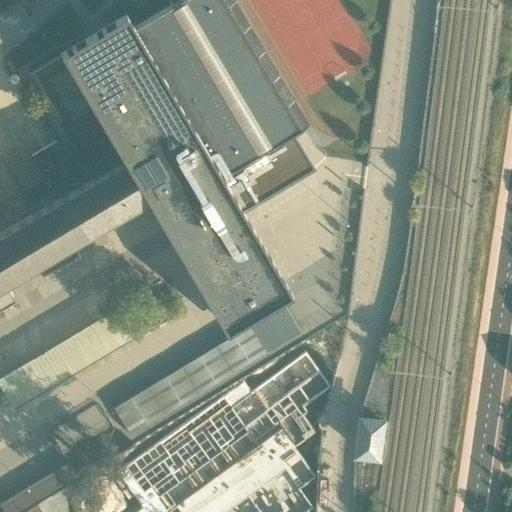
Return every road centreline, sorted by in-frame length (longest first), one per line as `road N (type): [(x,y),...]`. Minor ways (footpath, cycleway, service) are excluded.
road 1 (residential): [(415,0),(392,211),(355,393),(343,511)]
road 2 (tertiary): [(511,228),(472,511)]
